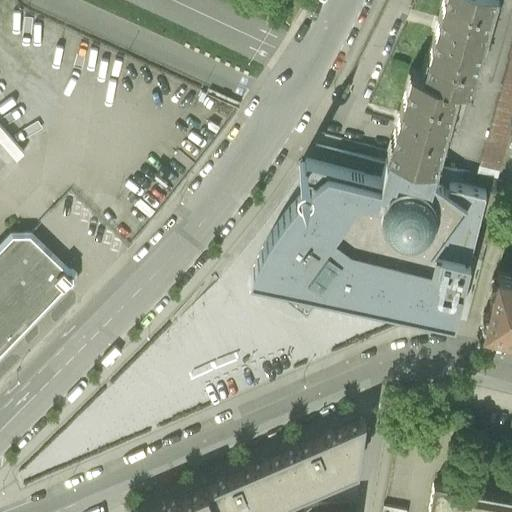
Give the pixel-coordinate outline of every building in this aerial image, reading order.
[(492,0),(442,0),(424,69),(459,79),(471,82),(492,0)] [(436,167),(459,79),(424,69),(412,66),(387,155),(436,167)] [(485,192),(448,183),(446,190),(432,180),(436,167),(387,155),(381,176),(305,157),(303,157),(301,158),(298,159),(297,160),(295,162),(295,165),(295,167),(295,169),(297,172),(299,173),(314,177),(296,198),(278,222),(262,246),(248,276),(288,284),(280,294),(293,304),(306,314),(323,292),(344,296),(383,304),(426,313),(432,315),(454,320),(485,192)] [(28,230),(11,231),(0,241),(0,346),(67,281),(65,264),(28,230)] [(511,276),(498,273),(484,327),(511,333),(511,276)] [(360,409),(119,507),(120,511),(233,511),(355,458),(360,409)] [(511,511),(511,489),(437,477),(430,511),(511,511)] [(349,511),(351,502),(305,505),(304,511),(349,511)]
